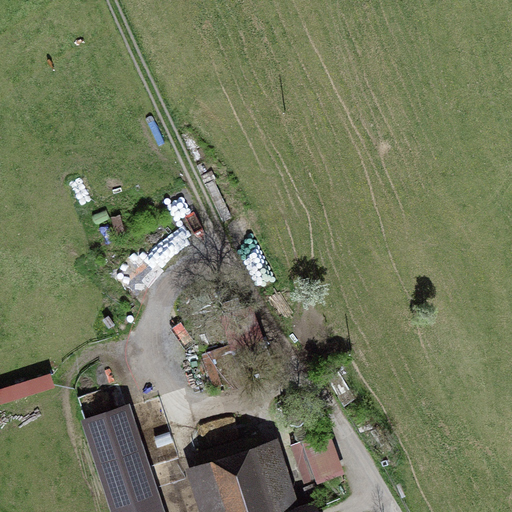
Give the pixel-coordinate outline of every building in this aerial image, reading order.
[(114,274),(128,292),(194,241),(180,223),(114,274)] [(249,310),(224,319),(242,372),(267,363),(249,310)] [(220,348),(204,353),(214,386),(230,381),(220,348)] [(54,373),(0,381),(0,397),(56,388),(54,373)] [(168,511),(135,400),(86,414),(115,511),(168,511)] [(298,437),(307,480),(345,472),(336,429),(298,437)] [(183,467),(175,439),(162,443),(169,471),(183,467)] [(275,444),(190,470),(203,511),(320,511),(317,501),(294,508),(275,444)]
